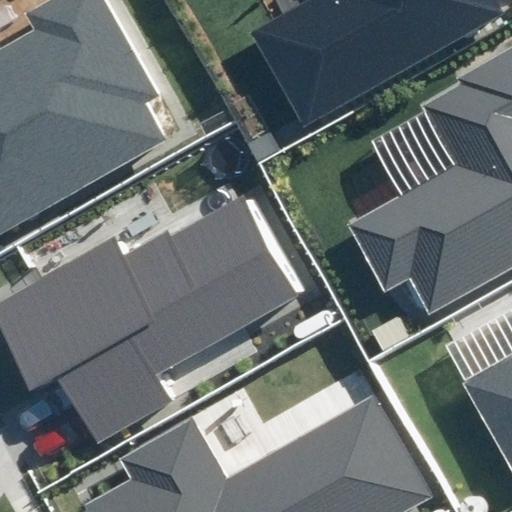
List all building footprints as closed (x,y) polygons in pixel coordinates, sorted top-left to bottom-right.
[(0,234),(164,142),(143,105),(159,96),(104,0),(58,0),(29,17),(37,31),(0,52),(0,234)] [(494,0),(307,0),(247,34),(301,131),(504,18),(494,0)] [(511,45),(414,99),(453,169),(350,225),(386,290),(414,275),(431,307),(511,263),(511,45)] [(173,375),(306,299),(244,190),(124,258),(114,241),(0,305),(0,314),(41,385),(55,377),(96,447),(185,396),(173,375)] [(511,349),(460,378),(511,471),(511,349)] [(408,511),(430,500),(374,399),(228,480),(195,421),(127,459),(138,479),(95,503),(100,511),(408,511)] [(462,511),(486,511),(487,511),(488,507),(487,503),(485,499),(482,496),(478,494),(474,493),(470,494),(466,496),(463,499),(461,503),(461,507),(462,511)]
